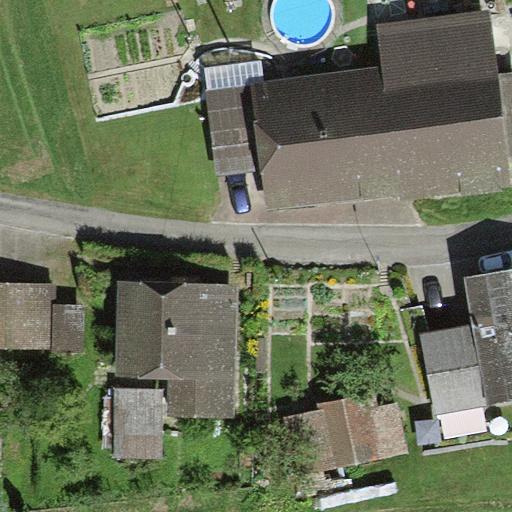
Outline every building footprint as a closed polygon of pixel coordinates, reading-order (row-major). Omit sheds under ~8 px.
[(476,30),(372,40),(377,90),(247,103),(258,212),(492,190),(476,30)] [(511,275),(463,286),(471,324),(418,335),(435,411),(511,394),(511,275)] [(47,280),(0,280),(0,340),(74,340),(74,306),(47,306),(47,280)] [(224,290),(123,289),(122,376),(165,377),(164,405),(222,406),(224,290)] [(149,401),(114,400),(112,456),(148,457),(149,401)] [(366,473),(355,416),(313,424),(324,481),(366,473)]
